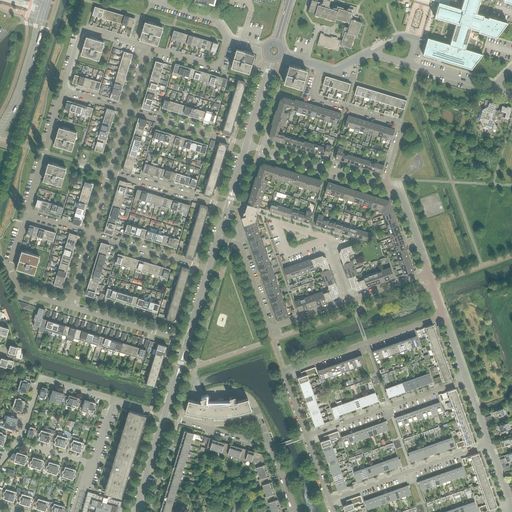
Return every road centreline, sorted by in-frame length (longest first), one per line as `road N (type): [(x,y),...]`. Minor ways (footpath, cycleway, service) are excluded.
road 1 (residential): [(306,435),(286,370),(443,316)]
road 2 (residential): [(347,299),(268,328),(240,249),(217,238)]
road 3 (residential): [(385,187),(403,126),(317,99),(321,67)]
road 4 (residential): [(296,511),(274,450),(165,415)]
road 5 (residential): [(329,499),(488,443)]
road 6 (residential): [(306,435),(465,380)]
road 7 (residential): [(385,187),(246,144)]
road 8 (residential): [(17,441),(40,377),(113,399)]
road 9 (residential): [(69,306),(18,289),(11,270),(27,215)]
road 10 (residential): [(27,215),(64,91)]
road 11 (secondary): [(0,135),(44,19)]
road 12 (residential): [(246,144),(128,109)]
road 13 (residential): [(227,207),(109,172)]
road 14 (residential): [(208,269),(90,234)]
road 15 (residential): [(186,342),(69,306)]
